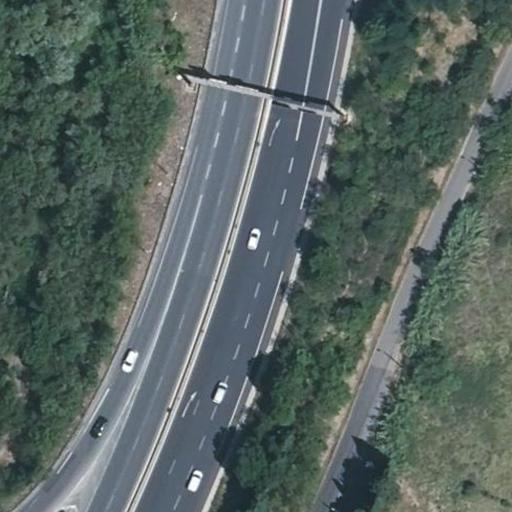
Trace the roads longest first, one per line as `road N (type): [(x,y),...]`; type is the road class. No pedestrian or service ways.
road 1 (trunk): [(166,511),(262,259),(304,115),(320,0)]
road 2 (residential): [(0,423),(23,388),(108,0)]
road 3 (trunk): [(218,146),(123,388),(38,511)]
road 4 (trunk): [(218,146),(207,239),(112,511)]
road 5 (residential): [(511,69),(363,408)]
road 6 (trunk): [(247,0),(218,146)]
